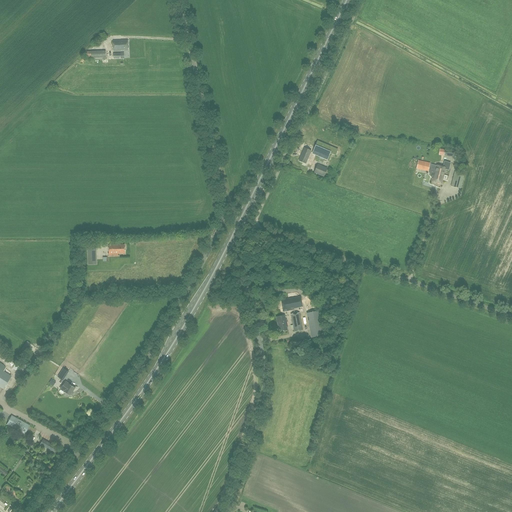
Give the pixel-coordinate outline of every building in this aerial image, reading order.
[(128,40),(113,40),(113,51),(128,51),(128,40)] [(106,51),(91,52),(86,52),(87,60),(91,60),(106,59),(106,51)] [(337,150),(319,142),(318,145),(316,144),(313,152),(328,158),(330,152),(335,155),(337,150)] [(307,163),(314,149),(307,146),(301,160),(307,163)] [(444,155),(455,157),(456,150),(445,148),(444,155)] [(430,162),(418,160),(416,169),(428,171),(430,162)] [(437,165),(435,173),(432,181),(441,184),(446,168),(437,165)] [(315,173),(324,175),(326,168),(316,166),(315,173)] [(460,189),(464,175),(464,174),(455,172),(452,187),(460,189)] [(109,245),(109,254),(109,256),(118,256),(118,254),(125,254),(125,245),(118,245),(118,244),(109,245)] [(87,248),(88,265),(97,264),(96,248),(87,248)] [(290,310),(293,310),(293,309),(298,307),(302,307),(300,296),(281,300),(283,312),(290,310)] [(307,313),(311,338),(324,335),(319,311),(307,313)] [(303,330),(299,312),(294,314),(291,314),(294,332),(303,330)] [(285,315),(276,317),(278,325),(279,325),(280,331),(287,330),(287,327),(288,327),(286,320),(285,320),(285,315)] [(26,341),(23,347),(15,358),(12,357),(10,360),(15,363),(17,360),(25,349),(26,350),(30,344),(26,341)] [(63,368),(58,377),(62,379),(60,382),(61,383),(68,372),(63,368)] [(0,369),(0,386),(3,389),(11,376),(0,369)] [(75,388),(69,384),(66,382),(63,385),(62,385),(60,387),(61,389),(70,395),(72,395),(73,393),(72,392),(75,388)] [(29,425),(11,415),(6,424),(24,434),(22,437),(26,439),(27,436),(25,434),(29,425)] [(43,439),(40,445),(55,453),(58,448),(43,439)]
